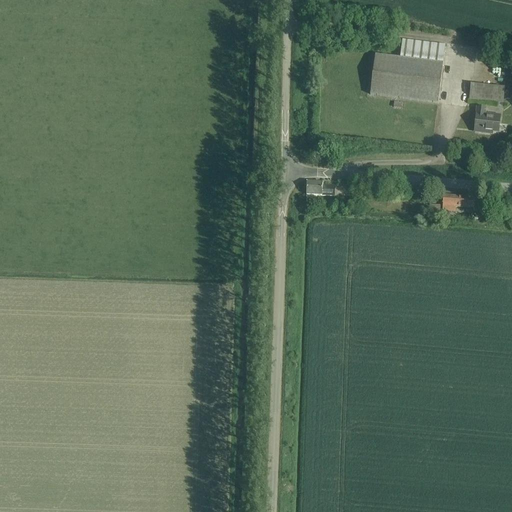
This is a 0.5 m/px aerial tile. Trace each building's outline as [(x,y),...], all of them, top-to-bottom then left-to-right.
[(438,103),(443,64),(445,46),(402,41),(400,58),(375,55),(370,95),(438,103)] [(503,103),(505,88),(471,85),(469,100),(503,103)] [(499,133),(500,117),(485,115),(486,109),(477,108),(475,130),(482,131),(482,133),(492,135),(492,132),(499,133)] [(323,184),(307,183),(307,195),(334,197),(335,187),(323,186),(323,184)] [(474,208),(474,198),(443,196),(442,211),(455,212),(456,207),(474,208)]
